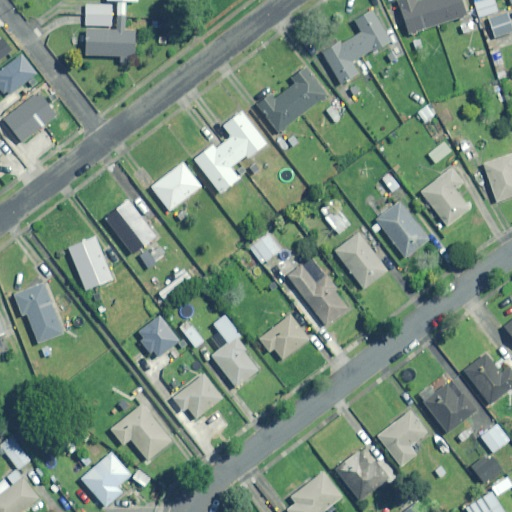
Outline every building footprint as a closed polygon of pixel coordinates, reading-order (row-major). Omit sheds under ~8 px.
[(466,17),(460,0),(426,0),(416,3),(415,0),(399,0),(398,0),(410,36),(466,17)] [(498,12),(494,0),(484,0),(475,3),(480,17),(498,12)] [(87,28),(111,28),(112,6),(87,5),(87,28)] [(391,43),(373,11),(355,21),(362,33),(342,44),(335,33),(317,43),(341,85),(359,74),(352,63),(373,51),(374,53),(391,43)] [(511,33),(511,28),(508,13),(489,18),(495,38),(511,33)] [(0,28),(0,51),(17,41),(9,27),(0,28)] [(111,30),(87,29),(86,56),(121,57),(121,65),(136,65),(137,31),(111,30)] [(0,71),(0,96),(1,97),(6,92),(10,96),(36,74),(20,55),(0,71)] [(292,77),(297,84),(275,100),(272,95),(258,105),(279,133),(328,97),(305,67),(292,77)] [(24,143),(58,116),(39,93),(5,121),(24,143)] [(267,144),(242,112),(224,126),(232,137),(217,149),(214,145),(195,160),(221,194),(240,179),(231,168),(247,156),(249,159),(267,144)] [(511,154),(484,164),(497,203),(511,197),(511,154)] [(201,187),(183,164),(152,187),(170,211),(201,187)] [(463,184),(453,169),(421,192),(447,227),(470,210),(455,190),(463,184)] [(400,187),(390,174),(383,179),(392,192),(400,187)] [(127,204),(124,201),(104,216),(133,256),(157,237),(131,202),(127,204)] [(327,219),(339,234),(351,225),(339,210),(337,211),(331,202),(321,210),(327,218),(327,219)] [(429,241),(400,202),(377,220),(406,258),(429,241)] [(157,216),(147,203),(140,209),(150,222),(157,216)] [(282,250),(267,230),(248,245),(262,264),(282,250)] [(387,272),(358,233),(335,250),(364,289),(387,272)] [(112,280),(95,238),(69,248),(87,290),(112,280)] [(316,285),(302,267),(289,276),(326,327),(350,310),(327,277),(316,285)] [(63,335),(44,284),(15,295),(23,317),(28,315),(39,344),(63,335)] [(139,333),(145,339),(141,343),(150,354),(154,351),(160,358),(181,341),(160,315),(139,333)] [(247,350),(239,339),(241,337),(225,316),(214,325),(220,333),(212,340),(220,350),(212,356),(237,388),(259,371),(245,351),(247,350)] [(309,340),(290,316),(260,340),(270,352),(274,349),(283,360),(309,340)] [(204,342),(187,319),(179,326),(196,348),(204,342)] [(501,375),(486,356),(465,371),(490,405),(511,389),(511,371),(509,369),(501,375)] [(223,399),(205,374),(173,397),(184,412),(189,408),(196,419),(223,399)] [(470,392),(459,377),(424,402),(448,434),(478,412),(466,395),(470,392)] [(174,440),(145,403),(111,430),(124,445),(131,439),(148,460),(174,440)] [(427,434),(410,412),(378,437),(401,467),(416,455),(410,447),(427,434)] [(510,442),(498,425),(481,437),(494,453),(510,442)] [(30,461),(16,443),(4,453),(18,471),(30,461)] [(369,465),(359,452),(336,470),(360,501),(389,479),(375,460),(369,465)] [(131,475),(111,453),(82,479),(106,507),(122,492),(117,487),(131,475)] [(333,505),(343,497),(324,472),(291,498),(296,504),(288,511),(324,511),(326,511),(333,511),(337,510),(333,505)] [(22,511),(39,500),(23,478),(11,487),(6,480),(0,483),(0,511),(22,511)] [(503,511),(492,492),(466,508),(468,511),(503,511)] [(424,511),(417,502),(402,511),(424,511)]
